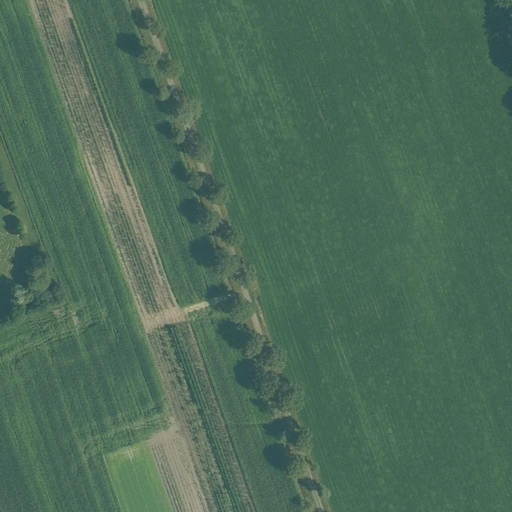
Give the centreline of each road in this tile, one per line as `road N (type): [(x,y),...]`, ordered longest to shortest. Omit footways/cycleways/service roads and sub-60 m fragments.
road 1 (unclassified): [(318,511),(140,0)]
road 2 (track): [(244,296),(109,346)]
